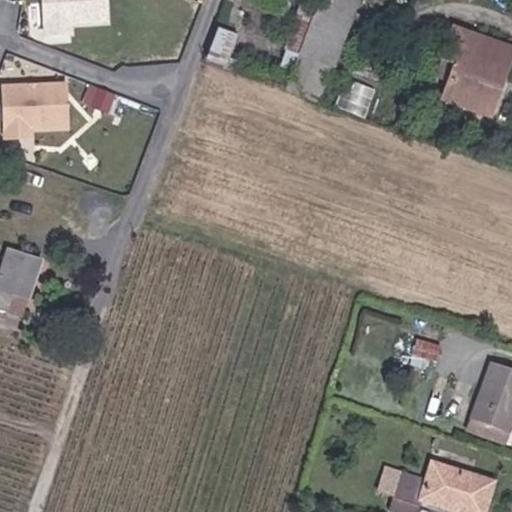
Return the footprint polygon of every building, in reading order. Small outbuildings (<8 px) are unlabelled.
[(119,12),(118,0),(55,0),(57,24),(83,23),(83,14),(119,12)] [(237,0),(229,22),(246,29),(257,0),(237,0)] [(338,0),(330,21),(365,34),(376,5),(364,0),(338,0)] [(305,88),(339,101),(365,34),(330,21),(305,88)] [(235,61),(248,29),(246,29),(229,22),(216,53),(235,61)] [(500,99),(511,90),(511,41),(467,23),(453,57),(474,66),(471,74),(461,101),(475,106),(480,93),(500,99)] [(77,117),(76,75),(14,76),(15,128),(41,127),(41,118),(77,117)] [(475,106),(511,122),(511,119),(511,90),(500,99),(480,93),(475,106)] [(12,256),(5,273),(0,271),(0,291),(41,306),(45,293),(57,297),(71,256),(33,243),(26,259),(12,256)] [(41,306),(53,310),(57,297),(45,293),(41,306)] [(440,438),(481,453),(501,395),(461,380),(440,438)] [(437,449),(476,463),(481,453),(440,438),(437,449)] [(460,511),(463,506),(401,484),(396,500),(353,486),(346,503),(362,509),(361,511),(460,511)]
